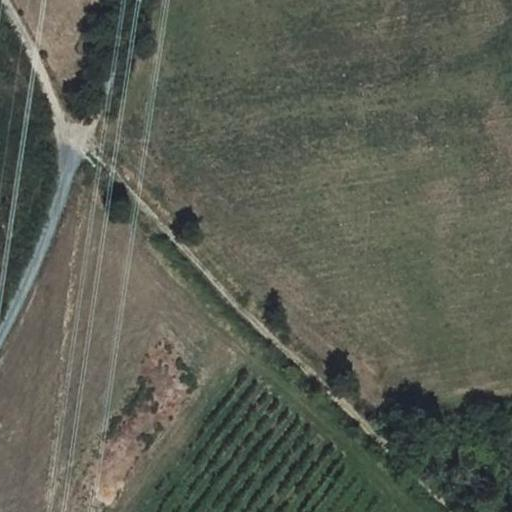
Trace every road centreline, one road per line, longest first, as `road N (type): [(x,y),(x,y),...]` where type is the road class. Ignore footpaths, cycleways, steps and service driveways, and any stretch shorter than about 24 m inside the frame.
road 1 (track): [(75,145),(457,511)]
road 2 (track): [(0,336),(75,145)]
road 3 (track): [(1,0),(75,145)]
road 4 (track): [(75,145),(96,113),(138,0)]
